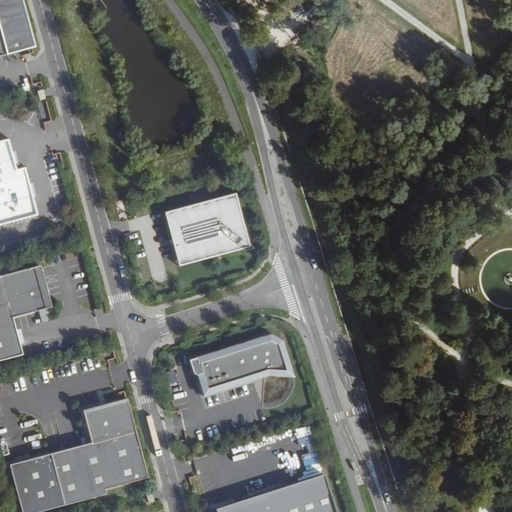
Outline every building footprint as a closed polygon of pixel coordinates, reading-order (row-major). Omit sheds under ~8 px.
[(0,0),(0,39),(15,36),(14,33),(27,30),(18,0),(0,0)] [(0,224),(35,215),(23,169),(14,171),(13,166),(10,154),(6,140),(0,141),(0,224)] [(10,154),(13,166),(18,165),(14,153),(10,154)] [(233,192),(163,211),(176,262),(247,243),(233,192)] [(0,267),(0,275),(11,273),(8,265),(0,267)] [(0,360),(21,355),(11,318),(41,309),(49,307),(48,303),(45,295),(42,287),(38,279),(33,272),(31,268),(11,273),(0,275),(0,360)] [(49,307),(41,309),(45,323),(51,321),(51,320),(50,312),(49,307)] [(195,371),(196,374),(197,375),(199,375),(203,374),(205,379),(201,381),(206,396),(270,376),(269,373),(279,370),(281,375),(281,376),(282,375),(292,372),(282,340),(269,333),(194,358),(197,368),(197,369),(196,369),(195,370),(195,371)] [(190,360),(178,364),(180,371),(193,368),(190,360)] [(147,477),(126,399),(81,412),(89,442),(8,465),(20,511),(36,511),(105,494),(104,489),(147,477)] [(314,445),(300,449),(305,465),(319,461),(314,445)] [(335,511),(324,474),(214,509),(214,511),(335,511)]
